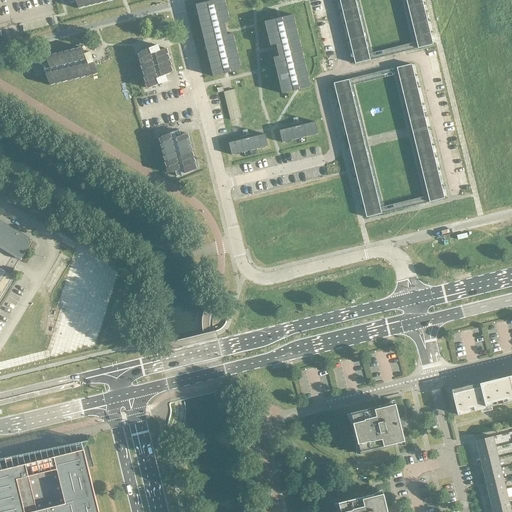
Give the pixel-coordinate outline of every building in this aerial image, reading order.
[(224,0),(213,0),(195,5),(212,76),(241,69),(232,33),(226,35),(224,23),(227,22),(230,22),(224,0)] [(373,59),(358,0),(339,0),(355,64),(373,59)] [(421,0),(402,0),(415,49),(433,45),(421,0)] [(293,15),(264,22),(270,46),(276,44),(277,49),(279,56),(273,57),(281,94),(310,87),(308,77),(293,15)] [(76,52),(80,60),(76,51),(74,49),(70,50),(70,53),(74,62),(73,62),(70,53),(68,50),(64,52),(64,55),(68,63),(67,63),(64,54),(62,52),(58,53),(58,56),(62,65),(61,65),(58,56),(56,53),(52,55),(52,58),(55,66),(52,57),(50,54),(46,56),(46,59),(47,62),(42,64),(43,69),(45,74),(49,83),(50,86),(55,84),(54,81),(51,72),(55,81),(56,84),(61,82),(60,79),(57,71),(61,80),(62,83),(67,81),(66,78),(63,69),(67,78),(69,81),(73,79),(72,76),(69,68),(73,77),(75,80),(79,78),(78,75),(75,66),(79,75),(81,78),(85,76),(85,73),(81,65),(85,74),(87,77),(91,75),(91,72),(87,63),(88,63),(91,72),(93,75),(97,73),(97,70),(95,65),(93,61),(92,59),(96,58),(95,56),(92,57),(90,52),(84,54),(82,50),(80,47),(76,49),(76,52)] [(140,52),(137,54),(139,58),(142,57),(151,53),(149,48),(140,52)] [(163,49),(154,52),(157,58),(166,54),(168,52),(166,48),(163,49)] [(142,58),(139,60),(141,64),(144,64),(153,60),(151,54),(142,58)] [(165,55),(156,59),(158,64),(167,60),(170,58),(168,54),(165,55)] [(143,64),(140,66),(142,70),(145,70),(154,66),(152,60),(143,64)] [(166,61),(157,65),(160,70),(169,66),(171,64),(169,60),(166,61)] [(411,64),(396,68),(393,68),(426,203),(444,198),(411,64)] [(154,66),(145,70),(142,72),(144,76),(147,76),(156,72),(154,66)] [(168,67),(159,71),(161,76),(170,72),(173,71),(171,66),(168,67)] [(146,76),(143,78),(145,83),(148,82),(157,78),(155,72),(146,76)] [(148,83),(145,84),(147,89),(150,88),(159,84),(157,79),(148,83)] [(384,213),(351,79),(333,83),(366,218),(384,213)] [(222,86),(215,87),(217,94),(223,92),(222,86)] [(241,117),(234,89),(232,89),(223,92),(230,121),(239,118),(241,117)] [(291,127),(279,130),(282,143),(306,137),(318,134),(315,122),(304,124),(291,127)] [(161,137),(158,139),(160,143),(163,142),(172,139),(170,133),(161,137)] [(184,134),(175,138),(177,143),(186,139),(189,137),(187,133),(184,134)] [(241,140),(228,143),(231,155),(243,152),(256,149),(267,146),(264,134),(253,137),(241,140)] [(162,143),(160,145),(162,149),(165,149),(174,145),(171,139),(162,143)] [(186,140),(177,144),(179,149),(188,145),(191,143),(189,139),(186,140)] [(164,149),(161,151),(163,155),(166,155),(175,151),(173,145),(164,149)] [(187,146),(178,150),(180,155),(189,151),(192,149),(190,145),(187,146)] [(165,155),(163,157),(165,162),(168,161),(177,157),(174,151),(165,155)] [(189,152),(180,156),(182,161),(191,157),(194,156),(192,151),(189,152)] [(190,158),(181,162),(183,167),(192,164),(195,162),(193,157),(190,158)] [(167,161),(164,163),(166,168),(169,167),(178,163),(176,158),(167,161)] [(183,167),(182,168),(185,174),(194,170),(197,168),(195,163),(192,164),(183,167)] [(168,168),(166,169),(168,174),(171,173),(180,169),(177,164),(168,168)] [(0,247),(20,260),(30,243),(29,237),(0,219),(0,247)] [(0,300),(12,280),(11,275),(15,269),(14,268),(10,275),(5,271),(0,278),(0,300)] [(511,401),(511,375),(456,389),(455,388),(452,388),(450,389),(448,390),(454,400),(457,415),(511,401)] [(399,420),(395,404),(385,406),(385,404),(350,413),(354,429),(355,429),(357,437),(356,438),(360,454),(395,445),(394,444),(404,441),(400,425),(403,425),(402,421),(402,419),(399,420)] [(495,447),(493,436),(475,440),(478,451),(495,447)] [(98,511),(88,468),(82,442),(0,458),(0,511),(98,511)] [(498,458),(495,447),(478,451),(481,462),(498,458)] [(500,468),(498,458),(481,462),(483,472),(500,468)] [(503,479),(500,468),(483,472),(486,483),(503,479)] [(506,489),(503,479),(486,483),(488,493),(506,489)] [(508,500),(506,489),(488,493),(491,504),(508,500)] [(387,509),(383,493),(373,496),(372,494),(338,502),(340,511),(390,511),(390,508),(387,509)] [(502,511),(511,510),(508,500),(491,504),(492,511),(502,511)]
